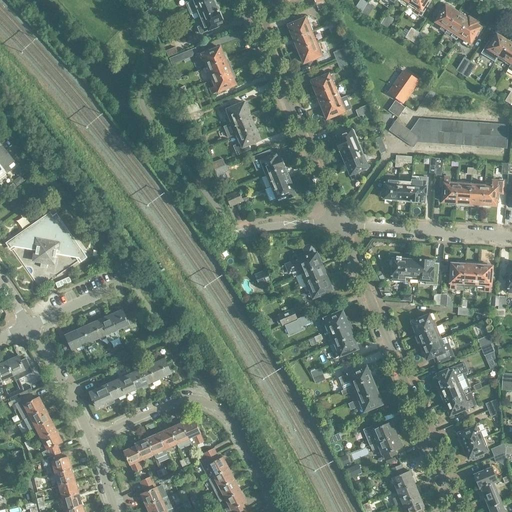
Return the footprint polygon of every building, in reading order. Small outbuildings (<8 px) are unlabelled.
[(190,8),(210,0),(192,0),(193,2),(188,4),(190,8)] [(200,18),(219,10),(217,4),(215,4),(213,0),(210,0),(190,8),(192,14),(197,12),(200,18)] [(323,0),(315,4),(318,11),(328,7),(325,0),(323,0)] [(361,12),(367,3),(362,0),(360,0),(355,9),(361,12)] [(421,17),(427,8),(431,1),(430,0),(411,0),(410,2),(407,7),(414,11),(413,12),(421,17)] [(367,3),(361,12),(368,17),(374,7),(367,3)] [(154,5),(146,11),(152,24),(158,21),(161,20),(158,11),(154,5)] [(447,29),(458,13),(446,5),(436,22),(442,26),(440,29),(446,33),(448,29),(447,29)] [(219,10),(200,18),(203,26),(198,28),(201,35),(210,31),(211,34),(222,29),(221,28),(226,25),(222,18),(219,10)] [(469,20),(458,13),(447,29),(448,29),(453,33),(451,36),(457,40),(459,36),(458,36),(469,20)] [(177,14),(166,18),(168,24),(179,19),(177,14)] [(386,15),(381,24),(388,29),(393,19),(386,15)] [(295,20),(296,23),(289,26),(294,38),(313,30),(308,18),(303,20),(302,17),(295,20)] [(458,36),(459,36),(464,40),(462,43),(468,47),(480,27),(477,25),(478,23),(470,18),(469,20),(458,36)] [(161,29),(158,21),(152,24),(156,31),(161,29)] [(406,38),(413,42),(419,33),(412,28),(406,38)] [(318,43),(313,30),(294,38),(299,50),(318,43)] [(413,42),(421,47),(427,37),(419,33),(413,42)] [(499,59),(509,42),(497,35),(487,51),(499,59)] [(511,66),(511,63),(511,44),(509,42),(499,59),(511,66)] [(318,43),(299,50),(304,63),(323,55),(318,43)] [(176,46),(166,50),(168,56),(178,52),(176,46)] [(198,56),(196,57),(198,63),(205,60),(208,67),(205,68),(206,68),(225,60),(220,47),(215,49),(214,47),(197,54),(198,56)] [(336,60),(346,55),(343,48),(333,53),(336,60)] [(183,59),(181,53),(169,58),(172,64),(183,59)] [(346,55),(336,60),(339,69),(350,64),(346,55)] [(462,74),(470,61),(464,57),(456,71),(462,74)] [(213,79),(234,71),(229,58),(206,68),(208,73),(210,72),(213,79)] [(470,61),(462,74),(468,78),(476,65),(470,61)] [(234,71),(213,79),(216,86),(210,88),(213,94),(236,84),(233,79),(237,78),(234,71)] [(403,102),(418,81),(405,71),(389,93),(403,102)] [(317,94),(336,86),(331,74),(312,81),(317,94)] [(336,86),(317,94),(322,106),(341,98),(336,86)] [(346,111),(341,98),(322,106),(327,118),(346,111)] [(392,106),(402,113),(405,108),(395,101),(392,106)] [(197,104),(197,102),(187,106),(190,114),(200,110),(202,109),(199,103),(197,104)] [(231,123),(249,115),(244,102),(226,110),(231,123)] [(362,116),(372,112),(369,105),(359,108),(360,109),(356,110),(358,117),(362,116)] [(398,117),(402,113),(392,106),(388,110),(398,117)] [(200,110),(190,114),(193,121),(203,117),(200,110)] [(372,112),(362,116),(365,121),(374,117),(372,112)] [(255,127),(249,115),(231,123),(236,135),(255,127)] [(424,131),(425,119),(419,119),(414,126),(421,131),(424,131)] [(393,134),(400,124),(396,121),(389,130),(393,134)] [(398,137),(405,127),(400,124),(393,134),(398,137)] [(421,137),(421,131),(414,126),(411,131),(415,135),(420,138),(421,137)] [(237,154),(241,152),(250,149),(248,145),(260,140),(255,127),(236,135),(239,143),(234,146),(237,154)] [(339,151),(359,142),(354,130),(334,138),(339,151)] [(411,131),(404,141),(408,144),(415,135),(411,131)] [(426,143),(427,131),(424,131),(421,131),(421,137),(420,138),(417,143),(426,143)] [(205,134),(200,137),(202,143),(208,140),(205,134)] [(378,143),(384,141),(382,135),(375,138),(378,143)] [(413,148),(417,143),(420,138),(415,135),(408,144),(413,148)] [(384,141),(378,143),(382,153),(388,150),(384,141)] [(346,162),(364,155),(364,154),(359,142),(339,151),(341,150),(346,162)] [(0,146),(0,165),(2,169),(12,161),(0,146)] [(352,179),(359,176),(357,172),(369,167),(366,160),(373,157),(371,152),(364,154),(364,155),(346,162),(352,179)] [(265,174),(285,166),(280,153),(260,161),(265,174)] [(406,162),(407,155),(396,154),(395,166),(400,167),(401,162),(406,162)] [(215,169),(226,165),(223,158),(212,162),(215,169)] [(226,165),(215,169),(218,175),(229,171),(226,165)] [(285,166),(265,174),(270,186),(289,179),(284,167),(285,167),(285,166)] [(427,196),(428,177),(419,177),(419,181),(412,181),(410,202),(423,203),(424,196),(427,196)] [(456,202),(457,184),(450,183),(450,178),(444,177),(442,202),(456,202)] [(296,196),(289,179),(270,186),(275,199),(288,194),(290,198),(296,196)] [(397,199),(399,180),(385,179),(384,190),(383,190),(382,191),(381,191),(381,192),(380,192),(380,193),(380,194),(380,195),(380,196),(381,196),(381,197),(382,197),(382,198),(383,198),(384,198),(397,199)] [(399,180),(397,199),(403,199),(404,201),(410,202),(412,181),(399,180)] [(484,183),(484,186),(483,204),(496,205),(497,193),(502,193),(503,181),(492,180),(492,184),(484,183)] [(457,184),(456,202),(469,203),(471,182),(465,182),(464,184),(457,184)] [(477,183),(471,182),(469,203),(483,204),(484,186),(476,185),(477,183)] [(233,194),(237,204),(243,201),(239,191),(233,194)] [(230,206),(237,204),(233,194),(226,196),(230,206)] [(80,261),(85,258),(55,215),(53,217),(51,215),(9,244),(12,249),(13,248),(36,252),(35,261),(41,262),(40,268),(47,269),(48,263),(54,265),(56,255),(79,259),(80,261)] [(316,253),(312,244),(303,247),(305,253),(297,257),(298,259),(286,264),(289,272),(292,271),(294,277),(301,275),(322,266),(320,261),(321,260),(319,254),(317,255),(317,253),(316,253)] [(418,280),(420,259),(413,258),(412,260),(407,260),(405,279),(418,280)] [(405,279),(407,260),(393,259),(392,259),(391,259),(390,260),(390,261),(389,261),(389,262),(389,263),(389,264),(390,264),(390,265),(391,266),(392,266),(393,266),(392,279),(399,279),(405,279)] [(432,282),(433,269),(432,268),(432,260),(420,259),(418,280),(426,281),(432,282)] [(464,286),(465,264),(452,263),(450,288),(456,288),(456,283),(464,283),(463,286),(464,286)] [(479,265),(465,264),(464,286),(470,286),(470,284),(477,284),(479,265)] [(490,291),(492,266),(479,265),(477,284),(477,287),(485,287),(484,290),(490,291)] [(306,286),(327,278),(322,266),(301,275),(306,286)] [(261,272),(265,284),(272,281),(267,270),(261,272)] [(259,286),(265,284),(261,272),(254,275),(259,286)] [(58,289),(71,283),(69,278),(56,284),(58,289)] [(327,278),(306,286),(308,292),(311,291),(314,297),(323,294),(324,297),(333,293),(327,278)] [(466,308),(461,308),(458,308),(457,316),(469,317),(469,309),(466,308)] [(111,315),(118,330),(122,328),(124,330),(129,327),(130,325),(135,322),(130,312),(124,314),(122,309),(111,315)] [(293,309),(276,315),(280,326),(297,319),(293,309)] [(328,332),(347,324),(342,310),(319,319),(322,327),(325,325),(328,332)] [(117,330),(118,330),(111,315),(99,320),(106,336),(106,335),(111,333),(112,335),(117,333),(117,330)] [(310,323),(307,315),(285,324),(289,335),(302,330),(300,327),(310,323)] [(417,335),(437,326),(434,320),(432,321),(429,315),(412,322),(417,335)] [(106,338),(106,336),(99,320),(87,325),(95,341),(99,339),(101,340),(106,338)] [(353,336),(347,324),(328,332),(333,344),(353,336)] [(94,343),(95,341),(87,325),(76,330),(83,346),(88,344),(90,345),(94,343)] [(437,326),(417,335),(422,347),(442,339),(437,326)] [(83,346),(76,330),(64,335),(67,340),(61,343),(66,353),(76,349),(78,351),(82,348),(83,346)] [(480,348),(491,344),(489,335),(477,340),(480,348)] [(335,358),(358,349),(353,336),(333,344),(330,345),(335,358)] [(442,339),(422,347),(427,359),(435,356),(438,364),(454,358),(445,337),(442,339)] [(483,356),(493,352),(491,344),(480,348),(483,356)] [(13,376),(25,370),(18,356),(7,361),(13,376)] [(153,364),(160,379),(164,377),(166,379),(171,377),(171,374),(165,359),(153,364)] [(0,364),(0,376),(2,381),(13,376),(7,361),(0,364)] [(440,390),(467,379),(464,373),(467,372),(463,363),(437,374),(438,376),(435,378),(440,390)] [(160,382),(160,379),(153,364),(142,369),(149,384),(153,383),(155,385),(160,382)] [(344,376),(349,388),(349,389),(352,387),(374,378),(369,364),(348,372),(349,374),(344,376)] [(314,378),(324,374),(322,368),(312,372),(314,378)] [(149,384),(142,369),(130,375),(137,390),(141,388),(143,390),(148,387),(149,384)] [(501,382),(511,382),(511,374),(502,373),(501,382)] [(324,374),(314,378),(317,384),(327,380),(324,374)] [(136,393),(137,390),(130,375),(119,380),(125,395),(130,393),(131,395),(136,393)] [(374,378),(352,387),(354,392),(356,392),(359,399),(379,390),(374,378)] [(445,403),(470,392),(469,388),(470,387),(467,379),(440,390),(445,403)] [(125,398),(125,395),(119,380),(107,385),(114,400),(118,398),(120,400),(125,398)] [(511,391),(511,388),(511,382),(501,382),(500,391),(511,391)] [(114,403),(114,400),(107,385),(90,393),(95,404),(101,402),(102,405),(107,403),(108,405),(114,403)] [(19,390),(8,395),(11,401),(22,397),(19,390)] [(379,390),(359,399),(357,400),(360,406),(362,405),(364,411),(385,403),(379,390)] [(450,415),(473,406),(476,405),(470,392),(445,403),(450,415)] [(34,400),(31,394),(21,400),(15,404),(23,420),(30,416),(44,409),(38,398),(34,400)] [(488,411),(496,407),(498,406),(496,400),(485,404),(488,411)] [(491,417),(499,414),(501,413),(498,406),(496,407),(488,411),(491,417)] [(36,427),(50,420),(44,409),(30,416),(36,427)] [(50,420),(36,427),(42,439),(56,431),(50,420)] [(183,426),(188,438),(193,436),(197,444),(203,442),(199,433),(201,433),(195,420),(183,426)] [(370,444),(398,433),(393,421),(376,428),(374,424),(364,429),(370,444)] [(188,438),(183,426),(182,423),(170,428),(177,443),(188,438)] [(462,446),(481,439),(478,432),(480,431),(478,425),(459,433),(461,438),(459,439),(462,446)] [(165,448),(177,443),(170,428),(159,434),(165,448)] [(44,457),(48,455),(59,451),(57,445),(62,442),(56,431),(42,439),(47,450),(42,453),(44,457)] [(339,433),(328,438),(330,444),(342,439),(339,433)] [(394,449),(403,445),(398,433),(370,444),(372,449),(379,447),(382,454),(383,453),(385,458),(396,453),(394,449)] [(154,454),(165,448),(159,434),(147,439),(154,454)] [(137,446),(142,459),(154,454),(147,439),(136,444),(137,446)] [(484,445),(481,439),(462,446),(465,454),(467,453),(469,458),(488,450),(486,444),(484,445)] [(496,456),(505,452),(505,448),(504,448),(504,444),(493,449),(496,456)] [(138,461),(142,459),(137,446),(125,452),(130,465),(131,464),(135,472),(141,469),(138,461)] [(206,459),(217,453),(214,448),(203,454),(206,459)] [(493,457),(495,463),(504,460),(505,452),(493,457)] [(56,473),(71,469),(68,457),(63,458),(60,453),(49,457),(50,462),(53,461),(56,473)] [(217,453),(206,459),(200,462),(203,467),(205,466),(208,472),(206,473),(209,479),(214,476),(229,468),(223,457),(219,459),(217,453)] [(350,463),(346,454),(337,458),(341,467),(350,463)] [(346,468),(350,478),(362,473),(358,464),(346,468)] [(397,490),(415,483),(409,470),(404,473),(401,464),(390,469),(393,477),(392,477),(397,490)] [(19,478),(26,476),(24,465),(17,466),(19,478)] [(479,488),(481,487),(492,483),(498,480),(492,467),(474,475),(479,488)] [(220,487),(234,480),(229,468),(214,476),(220,487)] [(59,485),(75,481),(71,469),(56,473),(59,485)] [(184,470),(178,473),(181,481),(187,478),(184,470)] [(30,475),(26,476),(19,478),(21,484),(31,482),(30,475)] [(511,482),(509,475),(502,479),(504,484),(511,482)] [(142,487),(154,482),(152,477),(140,481),(142,487)] [(220,501),(221,500),(226,498),(240,491),(234,480),(220,487),(214,490),(220,501)] [(63,497),(78,493),(75,481),(59,485),(63,497)] [(31,482),(21,484),(22,492),(33,489),(31,482)] [(154,482),(142,487),(145,493),(142,494),(147,506),(162,499),(154,482)] [(415,483),(397,490),(403,503),(419,496),(414,484),(415,484),(415,483)] [(491,509),(502,504),(492,483),(481,487),(491,509)] [(240,491),(226,498),(232,511),(240,511),(246,509),(243,504),(246,502),(240,491)] [(66,510),(82,505),(78,493),(63,497),(66,510)] [(418,511),(425,509),(419,496),(403,503),(406,511),(418,511)] [(149,511),(163,511),(167,511),(172,508),(167,497),(162,499),(147,506),(149,511)] [(30,511),(37,511),(35,502),(29,504),(30,511)] [(369,502),(363,504),(366,511),(372,510),(369,502)]
